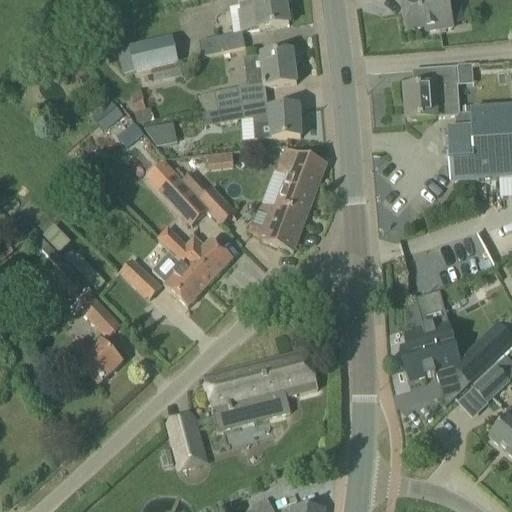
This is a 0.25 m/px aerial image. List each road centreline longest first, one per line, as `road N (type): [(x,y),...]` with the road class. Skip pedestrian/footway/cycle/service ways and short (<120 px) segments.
road 1 (unclassified): [(34,511),(294,285),(355,276)]
road 2 (tertiary): [(355,276),(332,0)]
road 3 (tertiary): [(359,485),(364,396),(355,276)]
